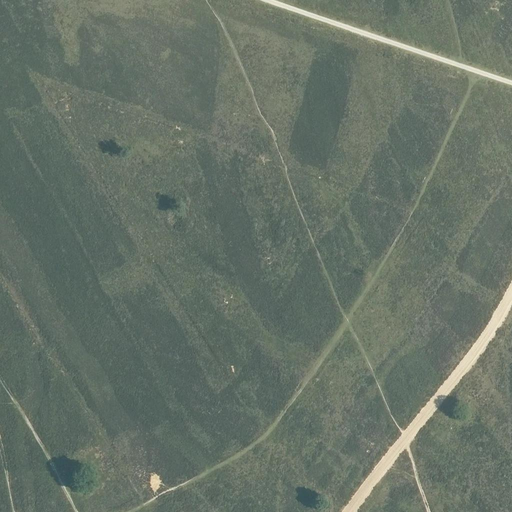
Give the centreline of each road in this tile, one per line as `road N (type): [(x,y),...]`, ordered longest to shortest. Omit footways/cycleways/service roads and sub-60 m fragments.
road 1 (track): [(511,294),(351,511)]
road 2 (track): [(0,379),(78,511)]
